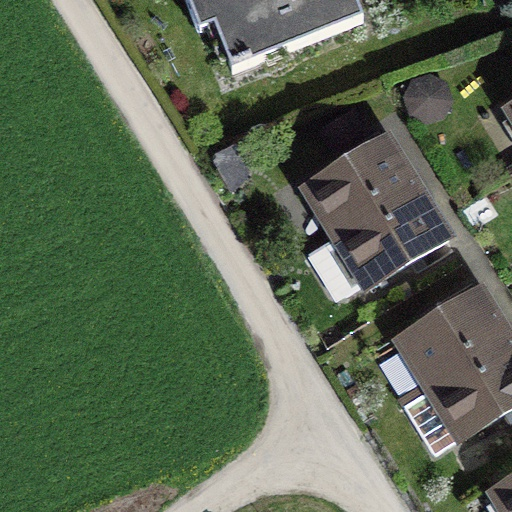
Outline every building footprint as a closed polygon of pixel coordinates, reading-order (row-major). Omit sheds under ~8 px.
[(363,25),(352,0),(203,0),(233,76),(363,25)] [(306,190),(337,240),(417,190),(386,140),(306,190)] [(449,240),(417,190),(337,240),(340,245),(313,262),(333,293),(345,297),(365,285),(368,290),(449,240)] [(399,341),(430,392),(511,342),(480,292),(399,341)] [(511,411),(511,343),(511,342),(430,392),(461,442),(511,411)] [(511,511),(511,481),(493,493),(503,511),(511,511)]
